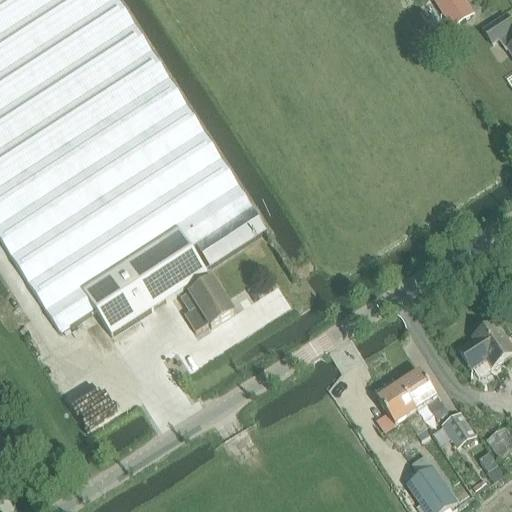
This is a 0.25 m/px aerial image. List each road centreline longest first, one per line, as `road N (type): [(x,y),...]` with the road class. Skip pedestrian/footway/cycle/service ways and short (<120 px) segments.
road 1 (unclassified): [(511,223),(87,496)]
road 2 (track): [(71,459),(0,346)]
